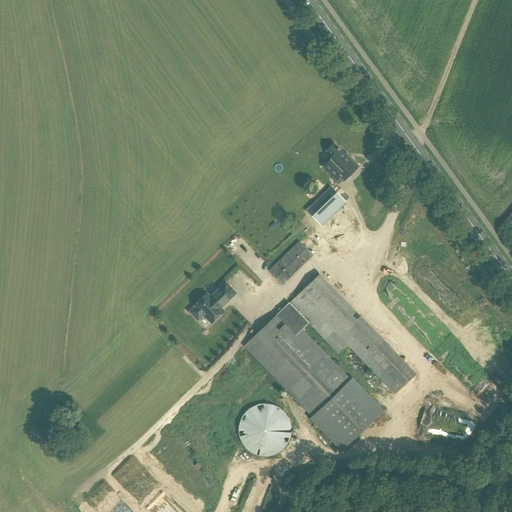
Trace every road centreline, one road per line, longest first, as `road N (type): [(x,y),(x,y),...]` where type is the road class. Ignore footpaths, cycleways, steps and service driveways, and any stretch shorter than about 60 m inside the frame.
road 1 (primary): [(511,276),(309,0)]
road 2 (track): [(421,135),(475,0)]
